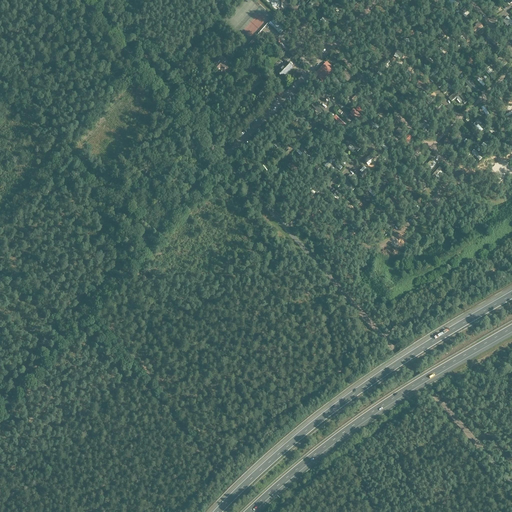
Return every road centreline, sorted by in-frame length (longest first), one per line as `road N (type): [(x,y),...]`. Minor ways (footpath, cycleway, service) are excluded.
road 1 (unclassified): [(511,482),(83,0)]
road 2 (motorway): [(511,295),(325,413),(215,511)]
road 3 (track): [(92,511),(386,341)]
road 4 (track): [(226,161),(0,410)]
road 5 (motorway): [(249,511),(365,417),(511,328)]
road 6 (track): [(199,450),(86,316)]
road 7 (track): [(511,261),(391,330),(386,341)]
road 8 (track): [(0,100),(87,0)]
